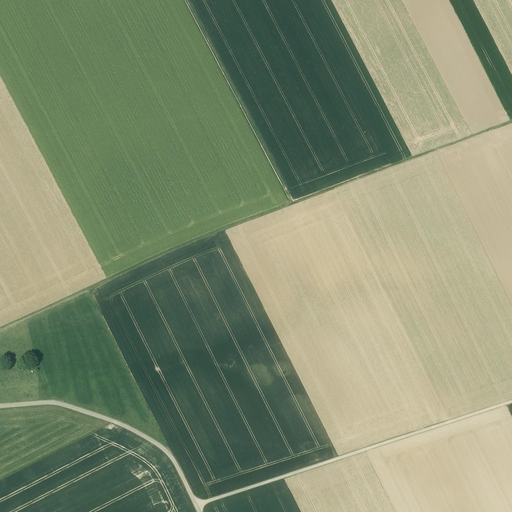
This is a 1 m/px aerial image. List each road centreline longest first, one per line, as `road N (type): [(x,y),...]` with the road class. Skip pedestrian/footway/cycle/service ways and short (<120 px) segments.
road 1 (track): [(0,330),(144,262),(511,122)]
road 2 (track): [(198,508),(511,406)]
road 3 (track): [(0,408),(59,406),(131,431),(171,457),(200,511)]
road 4 (track): [(291,203),(188,0)]
